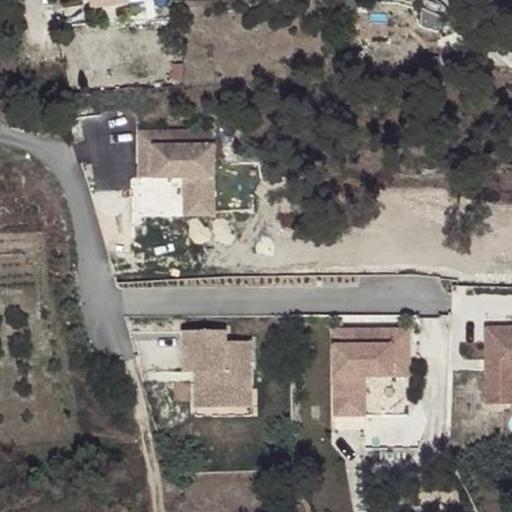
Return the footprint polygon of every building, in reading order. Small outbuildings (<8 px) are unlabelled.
[(137,179),(182,179),(182,198),(212,197),(212,132),(137,133),(137,149),(146,149),(147,159),(137,159),(137,179)] [(137,149),(137,159),(147,159),(146,149),(137,149)] [(212,197),(182,198),(182,217),(213,217),(212,197)] [(419,378),(418,325),(342,326),(344,417),(377,416),(376,379),(419,378)] [(511,329),(483,330),(483,407),(511,407),(511,329)] [(221,331),(181,333),(183,374),(192,374),(194,409),(231,407),(231,389),(249,388),(247,341),(222,342),(221,331)] [(231,389),(231,407),(250,406),(249,388),(231,389)]
